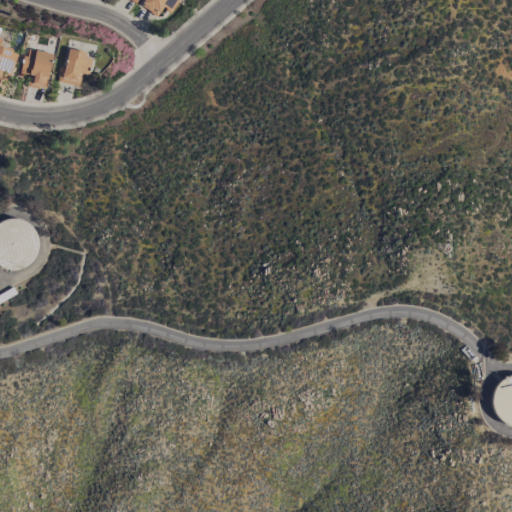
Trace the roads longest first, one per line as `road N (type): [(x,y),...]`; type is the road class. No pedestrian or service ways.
road 1 (residential): [(234,0),(112,104),(48,119),(0,111)]
road 2 (residential): [(163,65),(113,21),(40,0)]
